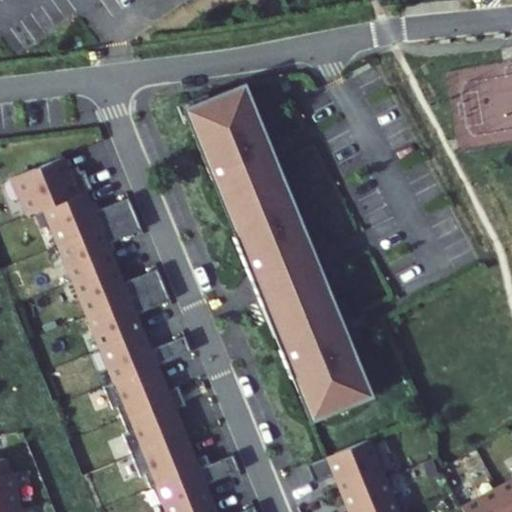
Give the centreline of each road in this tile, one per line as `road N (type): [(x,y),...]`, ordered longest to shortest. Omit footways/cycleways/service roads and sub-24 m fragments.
road 1 (residential): [(279,511),(106,75)]
road 2 (residential): [(106,75),(511,17)]
